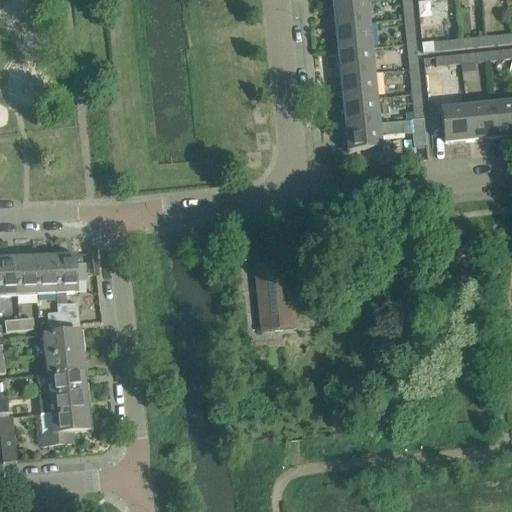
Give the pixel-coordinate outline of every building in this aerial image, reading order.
[(335,28),(369,25),(366,0),(360,0),(332,3),(335,28)] [(401,0),(404,21),(413,20),(410,0),(401,0)] [(415,46),(413,20),(404,21),(406,46),(415,46)] [(371,50),(369,25),(335,28),(337,53),(371,50)] [(485,48),(510,46),(509,36),(484,39),(485,48)] [(458,41),(459,51),(485,48),(484,39),(458,41)] [(459,51),(458,41),(433,44),(434,54),(459,51)] [(409,72),(418,71),(415,46),(406,46),(409,72)] [(371,50),(337,53),(340,79),(374,75),(371,50)] [(486,63),(511,61),(511,51),(485,54),(486,63)] [(485,54),(460,56),(461,66),(462,75),(476,74),(475,65),(486,63),(485,54)] [(435,69),(461,66),(460,56),(435,59),(435,69)] [(411,97),(421,96),(418,71),(409,72),(411,97)] [(374,75),(340,79),(343,104),(376,101),(374,75)] [(421,96),(411,97),(414,122),(410,122),(410,123),(423,121),(421,96)] [(379,126),(376,101),(343,104),(345,129),(379,126)] [(494,140),(511,138),(511,104),(491,106),(494,140)] [(469,142),(494,140),(491,106),(465,109),(469,142)] [(465,109),(440,111),(443,145),(469,142),(465,109)] [(423,121),(410,123),(413,148),(426,147),(423,121)] [(381,151),(379,126),(345,129),(348,155),(381,151)] [(75,266),(74,258),(74,256),(54,257),(56,297),(57,315),(56,315),(57,316),(58,329),(79,327),(77,306),(66,307),(66,296),(76,296),(75,283),(75,266)] [(15,258),(16,284),(17,298),(36,297),(34,257),(15,258)] [(54,257),(34,257),(36,297),(56,297),(54,257)] [(0,298),(17,298),(16,284),(15,258),(0,258),(0,298)] [(289,263),(253,266),(260,334),(296,330),(289,263)] [(75,266),(75,283),(85,282),(85,265),(75,266)] [(47,316),(48,329),(49,330),(58,329),(57,316),(56,315),(47,316)] [(18,322),(19,333),(34,332),(32,320),(18,322)] [(19,333),(18,322),(4,323),(6,334),(19,333)] [(45,358),(56,357),(82,354),(82,353),(84,353),(83,347),(81,347),(80,334),(42,338),(45,358)] [(82,354),(56,357),(45,358),(46,377),(37,377),(37,378),(45,377),(84,373),(86,373),(85,366),(83,367),(82,354)] [(84,373),(45,377),(37,378),(38,387),(39,387),(40,398),(86,393),(86,392),(88,392),(87,386),(85,386),(84,373)] [(40,398),(38,398),(40,416),(50,415),(51,416),(90,412),(89,405),(87,406),(86,393),(40,398)] [(7,401),(0,401),(0,415),(9,415),(7,401)] [(90,412),(51,416),(50,415),(40,416),(43,449),(74,446),(73,434),(90,432),(92,432),(90,412)] [(12,419),(0,420),(0,440),(3,465),(17,464),(12,419)]
